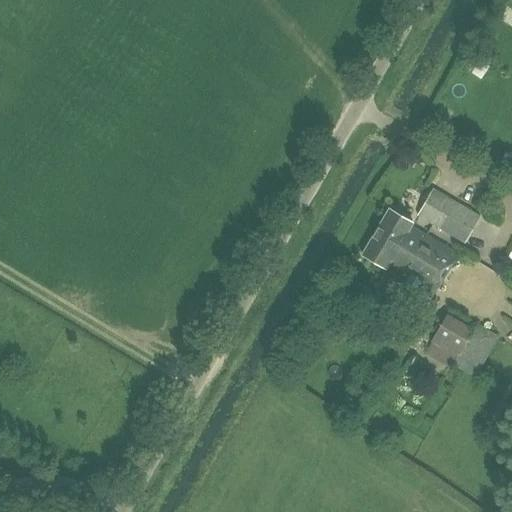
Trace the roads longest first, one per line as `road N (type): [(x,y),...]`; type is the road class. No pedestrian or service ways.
road 1 (unclassified): [(126,511),(421,0)]
road 2 (track): [(0,267),(198,387)]
